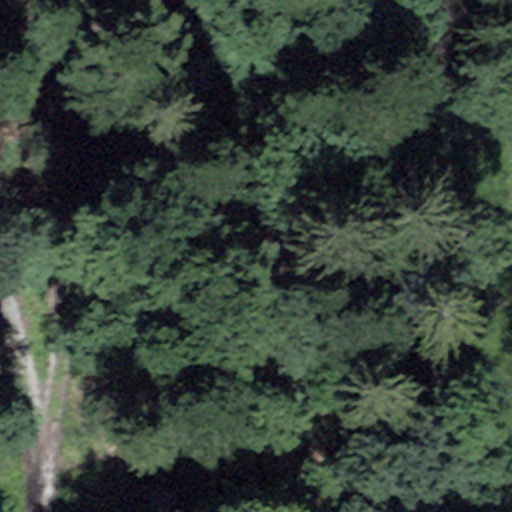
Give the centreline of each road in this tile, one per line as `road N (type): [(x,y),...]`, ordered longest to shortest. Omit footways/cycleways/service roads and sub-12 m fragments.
road 1 (track): [(298,511),(195,270),(136,0)]
road 2 (track): [(46,0),(62,376),(42,433)]
road 3 (track): [(0,262),(37,377),(44,511)]
